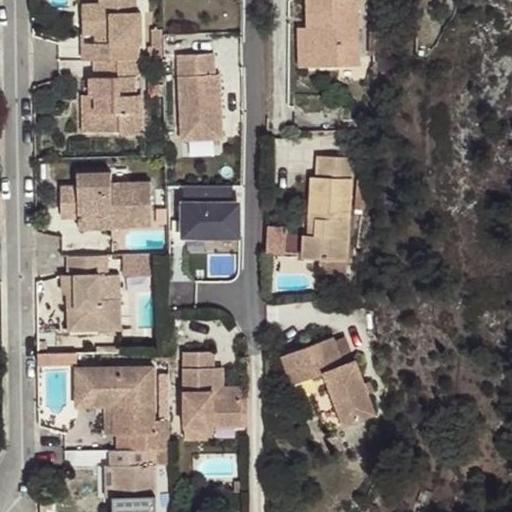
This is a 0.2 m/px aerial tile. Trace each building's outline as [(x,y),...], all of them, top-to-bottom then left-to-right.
[(142,43),(142,13),(137,13),(136,0),(101,0),(101,2),(84,3),(85,34),(83,35),(83,36),(95,36),(95,43),(84,43),(84,60),(96,60),(139,59),(139,43),(142,43)] [(359,66),(357,0),(307,0),(308,29),(301,29),(302,67),(359,66)] [(163,58),(163,29),(151,30),(152,46),(148,47),(148,59),(163,58)] [(223,140),(220,74),(215,74),(214,53),(179,55),(183,142),(223,140)] [(140,111),(140,95),(136,95),(136,77),(140,77),(140,59),(139,59),(96,60),(96,76),(91,77),(91,95),(91,97),(96,97),(97,132),(119,131),(126,135),(143,135),(143,111),(140,111)] [(165,96),(164,75),(148,75),(148,97),(165,96)] [(97,132),(96,97),(91,97),(91,95),(82,95),(82,132),(97,132)] [(346,275),(353,158),(318,156),(318,177),(312,176),(310,219),(317,220),(316,235),(309,235),(304,234),(303,258),(298,258),(297,274),(346,275)] [(363,212),(366,172),(357,171),(355,211),(363,212)] [(153,224),(151,182),(112,184),(112,173),(78,173),(78,187),(61,187),(62,217),(79,216),(79,229),(113,228),(113,226),(153,224)] [(176,184),(178,239),(239,236),(237,181),(176,184)] [(167,224),(167,209),(156,209),(157,224),(167,224)] [(316,235),(317,220),(310,219),(309,235),(316,235)] [(300,253),(301,227),(267,226),(267,252),(300,253)] [(154,273),(153,249),(125,251),(126,275),(154,273)] [(119,254),(69,256),(69,275),(63,275),(64,294),(69,294),(77,294),(77,307),(70,307),(70,332),(121,331),(121,299),(100,299),(100,274),(119,274),(119,254)] [(375,414),(356,361),(344,365),(333,338),(282,355),(293,385),(325,373),(344,425),(375,414)] [(248,425),(248,400),(242,400),(243,396),(214,396),(214,388),(214,367),(214,351),(185,351),(185,367),(185,425),(214,426),(243,425),(248,425)] [(92,406),(92,367),(77,367),(77,406),(92,406)] [(156,420),(155,367),(92,367),(92,406),(114,406),(114,435),(132,434),(132,450),(148,449),(153,449),(170,449),(170,421),(156,420)] [(225,387),(225,367),(214,367),(214,388),(225,387)] [(243,396),(242,387),(214,388),(214,396),(243,396)] [(214,439),(214,426),(185,425),(185,440),(214,440),(214,439)] [(243,438),(243,425),(214,426),(214,439),(243,438)] [(156,511),(156,465),(153,465),(148,465),(148,449),(132,450),(111,450),(111,466),(113,466),(113,497),(113,511),(156,511)] [(426,507),(432,494),(423,490),(416,503),(426,507)]
